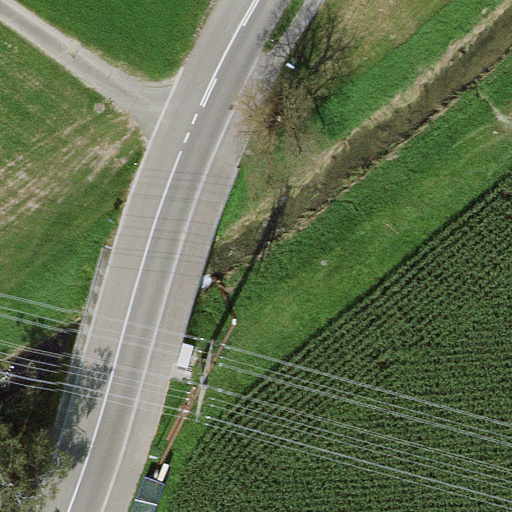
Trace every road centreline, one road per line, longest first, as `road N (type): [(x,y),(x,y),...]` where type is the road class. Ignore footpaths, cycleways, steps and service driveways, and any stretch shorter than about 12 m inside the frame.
road 1 (tertiary): [(70,511),(159,216),(195,123),(258,0)]
road 2 (track): [(0,7),(153,106),(195,123)]
